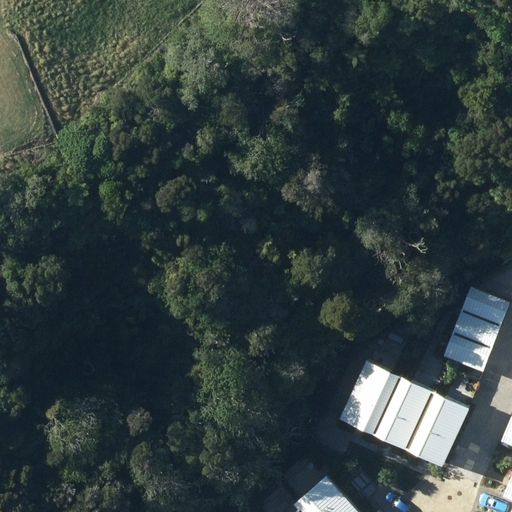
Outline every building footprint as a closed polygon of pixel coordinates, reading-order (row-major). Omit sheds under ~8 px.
[(380,367),(337,351),(314,414),(357,429),(380,367)] [(423,382),(380,367),(357,429),(400,445),(423,382)] [(466,397),(423,382),(400,445),(444,460),(466,397)] [(362,511),(318,468),(288,497),(302,511),(362,511)] [(299,511),(286,498),(272,511),(299,511)]
